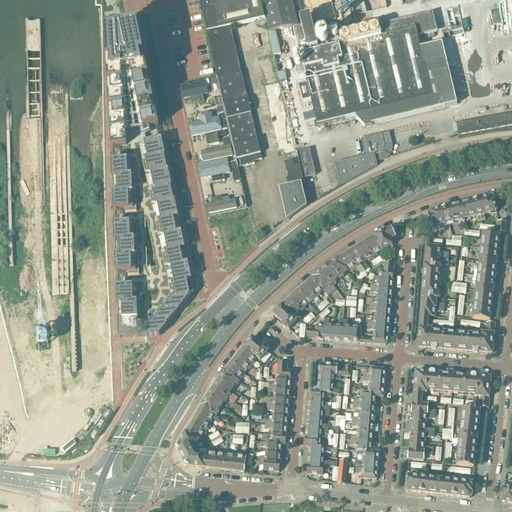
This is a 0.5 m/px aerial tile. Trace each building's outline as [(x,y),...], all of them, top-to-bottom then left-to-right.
[(199,0),(204,19),(207,33),(231,27),(265,19),(260,0),(199,0)] [(298,26),(291,0),(272,0),(262,3),(269,32),(298,26)] [(435,23),(433,13),(387,24),(388,28),(391,42),(417,36),(415,28),(435,23)] [(301,21),(309,52),(318,49),(311,19),(301,21)] [(312,103),(315,114),(306,116),(307,124),(309,123),(317,121),(318,126),(355,117),(356,120),(364,128),(365,127),(365,129),(372,127),(372,125),(445,108),(443,99),(455,96),(446,59),(424,64),(417,36),(391,42),(388,28),(381,30),(383,38),(380,39),(343,48),(310,56),(309,52),(301,21),(300,21),(302,27),(294,29),(301,58),(308,86),(299,88),(303,105),(312,103)] [(417,36),(437,32),(435,23),(415,28),(417,36)] [(340,35),(343,48),(380,39),(378,26),(340,35)] [(261,154),(231,27),(207,33),(221,94),(239,168),(246,166),(255,164),(254,162),(253,156),(261,154)] [(135,35),(111,40),(112,88),(108,88),(110,149),(126,148),(124,78),(132,76),(143,130),(159,127),(149,83),(145,84),(135,35)] [(276,66),(280,82),(287,80),(284,64),(276,66)] [(216,79),(210,81),(213,93),(219,92),(216,79)] [(205,82),(181,87),(184,99),(207,94),(205,82)] [(199,123),(189,125),(191,137),(221,131),(219,119),(212,120),(211,114),(206,115),(207,121),(199,123)] [(224,114),(219,115),(222,131),(228,130),(224,114)] [(511,114),(496,117),(476,121),(479,133),(496,130),(511,126),(511,114)] [(476,121),(456,124),(458,136),(479,133),(476,121)] [(217,134),(205,136),(207,146),(219,143),(217,134)] [(391,146),(385,147),(383,136),(365,140),(369,157),(336,165),(341,186),(377,167),(376,162),(383,160),(385,159),(387,158),(388,157),(389,155),(390,154),(391,152),(391,150),(391,148),(391,146)] [(230,138),(222,140),(223,147),(231,146),(230,138)] [(152,142),(144,144),(145,146),(146,150),(148,160),(145,160),(145,161),(156,159),(165,157),(164,151),(162,140),(152,142)] [(298,151),(309,148),(308,142),(296,145),(298,151)] [(230,147),(201,153),(203,163),(232,157),(230,147)] [(300,152),(305,178),(316,176),(310,149),(300,152)] [(165,157),(145,161),(148,176),(168,172),(165,157)] [(229,160),(198,166),(201,180),(231,174),(229,160)] [(289,188),(296,186),(304,184),(300,165),(294,166),(293,161),(285,163),(286,168),(288,178),(287,179),(289,188)] [(131,162),(111,163),(112,179),(132,179),(131,162)] [(236,162),(230,164),(233,175),(238,174),(236,162)] [(159,174),(149,176),(149,177),(151,176),(153,184),(154,190),(152,191),(172,187),(168,172),(159,174)] [(225,182),(223,176),(210,179),(211,185),(225,182)] [(132,179),(112,179),(112,195),(133,194),(132,179)] [(296,186),(289,188),(281,190),(287,216),(295,214),(294,210),(306,207),(303,193),(298,195),(296,186)] [(172,187),(152,191),(155,207),(175,202),(172,187)] [(133,194),(112,195),(113,211),(133,211),(133,194)] [(496,212),(494,202),(493,199),(491,197),(461,205),(465,220),(496,212)] [(213,205),(206,207),(208,215),(237,209),(235,201),(232,201),(230,202),(229,198),(223,199),(224,203),(213,205)] [(175,202),(155,207),(155,208),(158,207),(161,221),(158,222),(178,218),(175,202)] [(461,205),(430,213),(428,215),(432,229),(465,220),(461,205)] [(178,218),(158,222),(162,238),(181,233),(178,218)] [(493,232),(496,233),(505,234),(507,223),(498,222),(497,228),(495,228),(495,227),(490,226),(489,231),(493,232)] [(134,225),(114,226),(115,243),(135,242),(134,225)] [(374,238),(382,252),(392,246),(390,242),(395,238),(391,229),(385,232),(374,237),(374,238)] [(181,233),(162,238),(162,239),(164,238),(167,252),(165,253),(185,249),(181,233)] [(479,262),(496,264),(500,236),(496,236),(482,234),(481,239),(484,239),(481,258),(479,258),(479,262)] [(426,236),(425,247),(425,257),(448,258),(449,254),(440,254),(441,248),(432,248),(432,246),(441,247),(441,241),(433,240),(433,237),(426,236)] [(374,238),(365,244),(374,258),(378,256),(377,255),(382,252),(374,238)] [(135,242),(115,243),(115,258),(135,257),(135,242)] [(365,244),(357,249),(365,262),(370,259),(370,260),(374,258),(365,244)] [(185,249),(165,253),(168,268),(188,264),(185,249)] [(357,249),(348,254),(357,268),(361,266),(360,265),(365,262),(357,249)] [(348,254),(344,256),(339,260),(348,272),(352,269),(353,271),(357,268),(348,254)] [(135,257),(115,258),(116,274),(136,274),(135,257)] [(425,257),(424,266),(439,267),(440,262),(448,263),(448,258),(425,257)] [(338,259),(329,265),(339,279),(340,280),(341,280),(345,285),(349,283),(346,278),(345,279),(344,277),(345,277),(343,276),(348,272),(339,260),(338,259)] [(475,291),(493,293),(496,267),(496,264),(479,262),(478,267),(480,267),(478,287),(476,287),(475,291)] [(188,264),(168,268),(168,270),(171,269),(174,283),(171,283),(172,284),(191,280),(188,264)] [(329,265),(322,271),(333,286),(336,283),(335,282),(339,279),(329,265)] [(392,281),(394,265),(384,265),(384,272),(380,272),(379,280),(392,281)] [(421,298),(437,300),(438,300),(440,267),(439,267),(424,266),(421,298)] [(333,286),(322,271),(312,278),(313,279),(323,291),(324,291),(328,297),(336,291),(338,292),(341,290),(338,287),(335,289),(333,286)] [(313,279),(306,286),(319,301),(320,301),(317,299),(320,296),(319,295),(323,291),(313,279)] [(182,282),(172,284),(172,286),(174,296),(174,297),(173,298),(183,307),(194,293),(192,281),(191,280),(182,282)] [(392,291),(392,281),(379,280),(377,280),(376,285),(370,285),(370,289),(392,291)] [(306,286),(298,293),(309,304),(313,300),(314,302),(314,301),(317,304),(319,301),(306,286)] [(137,288),(116,289),(117,306),(137,305),(137,288)] [(391,300),(392,291),(370,289),(370,293),(376,294),(375,299),(391,300)] [(493,293),(475,291),(475,296),(477,296),(475,315),(473,315),(472,320),(490,321),(493,293)] [(298,293),(290,300),(302,312),(305,309),(304,308),(309,304),(298,293)] [(173,298),(165,308),(175,316),(183,307),(173,298)] [(421,298),(421,307),(444,309),(445,305),(436,304),(437,300),(421,298)] [(390,309),(391,300),(375,299),(375,304),(369,303),(369,307),(390,309)] [(290,300),(282,307),(294,318),(298,314),(299,315),(302,312),(290,300)] [(137,305),(117,306),(118,321),(138,320),(137,305)] [(294,318),(282,307),(282,306),(273,315),(279,321),(278,322),(286,330),(289,330),(297,321),(294,318)] [(390,318),(390,309),(369,307),(368,312),(374,312),(374,317),(390,318)] [(421,307),(420,316),(429,317),(436,318),(436,313),(444,313),(444,309),(421,307)] [(165,308),(157,318),(167,327),(175,316),(165,308)] [(420,316),(418,346),(417,349),(430,350),(432,332),(432,330),(427,329),(429,317),(420,316)] [(389,328),(390,318),(374,317),(374,322),(367,322),(367,326),(389,328)] [(151,326),(146,326),(146,337),(159,336),(167,327),(157,318),(151,326)] [(322,341),(331,342),(333,328),(328,328),(328,320),(324,319),(323,327),(322,341)] [(138,320),(118,321),(118,338),(139,337),(138,320)] [(331,342),(341,343),(342,321),(338,321),(338,329),(333,328),(331,342)] [(341,343),(350,343),(351,330),(346,329),(347,321),(342,321),(341,343)] [(481,336),(480,354),(491,355),(493,353),(495,325),(487,324),(486,334),(481,334),(481,336)] [(388,337),(389,328),(367,326),(367,330),(373,331),(372,335),(388,337)] [(306,340),(322,341),(323,327),(315,327),(315,331),(307,330),(306,340)] [(350,343),(366,345),(366,340),(359,339),(360,330),(351,330),(350,343)] [(430,350),(442,351),(444,333),(432,332),(430,350)] [(442,351),(455,352),(456,334),(444,333),(442,351)] [(455,352),(467,353),(469,335),(456,334),(455,352)] [(388,337),(372,335),(372,340),(366,340),(366,345),(385,346),(388,344),(388,337)] [(467,353),(480,354),(481,336),(469,335),(467,353)] [(252,338),(244,348),(257,359),(260,362),(268,353),(268,349),(259,342),(258,343),(252,338)] [(257,359),(244,348),(245,349),(238,357),(252,368),(254,364),(253,363),(257,359)] [(238,357),(232,365),(244,375),(248,370),(249,371),(252,368),(238,357)] [(278,364),(276,380),(290,381),(291,372),(287,372),(287,365),(278,364)] [(232,365),(226,373),(240,384),(242,380),(241,379),(244,375),(232,365)] [(320,365),(319,374),(341,376),(350,377),(351,367),(346,367),(345,372),(337,371),(338,366),(320,365)] [(370,369),(370,374),(364,374),(363,378),(385,380),(386,372),(384,370),(370,369)] [(219,381),(233,391),(236,386),(237,387),(240,384),(226,373),(225,372),(219,381)] [(414,395),(413,405),(422,405),(423,393),(427,394),(428,391),(429,374),(416,373),(414,395)] [(319,374),(318,383),(334,384),(335,382),(340,382),(341,376),(319,374)] [(429,374),(428,391),(439,392),(441,375),(429,374)] [(441,375),(439,392),(451,393),(453,376),(441,375)] [(453,376),(451,393),(464,394),(465,377),(453,376)] [(465,377),(464,394),(477,395),(478,378),(465,377)] [(384,389),(385,380),(363,378),(363,382),(369,383),(368,388),(384,389)] [(478,378),(477,395),(477,398),(482,398),(481,408),(488,409),(491,381),(489,379),(478,378)] [(289,391),(290,381),(276,380),(274,380),(274,385),(268,385),(268,389),(289,391)] [(219,381),(213,390),(235,405),(235,404),(234,403),(237,399),(230,395),(233,391),(219,381)] [(318,383),(317,393),(331,394),(339,395),(339,390),(333,390),(334,384),(318,383)] [(383,398),(384,389),(368,388),(368,393),(362,392),(362,396),(375,398),(383,398)] [(289,399),(289,391),(268,389),(267,392),(273,393),(273,398),(289,399)] [(213,390),(207,398),(221,407),(224,403),(226,404),(226,403),(229,405),(230,404),(234,407),(235,405),(213,390)] [(309,394),(309,402),(324,403),(325,398),(330,398),(331,394),(317,393),(311,392),(309,394)] [(353,405),(375,406),(375,398),(362,396),(360,396),(359,401),(353,401),(353,405)] [(202,408),(217,416),(219,413),(218,412),(221,407),(207,398),(201,407),(202,408)] [(288,408),(289,399),(273,398),(272,403),(267,402),(266,406),(288,408)] [(309,402),(308,411),(329,412),(330,408),(324,408),(324,403),(309,402)] [(374,415),(375,406),(353,405),(353,409),(359,410),(358,414),(374,415)] [(413,405),(412,414),(436,416),(436,412),(428,411),(428,406),(422,405),(413,405)] [(287,418),(288,408),(266,406),(266,411),(272,411),(271,416),(287,418)] [(202,408),(197,417),(210,425),(213,420),(214,420),(217,416),(202,408)] [(459,437),(477,440),(480,411),(463,409),(460,434),(459,437)] [(308,411),(307,420),(323,421),(323,416),(329,417),(329,412),(308,411)] [(373,425),(374,415),(358,414),(358,419),(352,419),(351,423),(373,425)] [(412,414),(412,424),(427,425),(427,420),(436,421),(436,416),(412,414)] [(286,427),(287,418),(271,416),(271,421),(265,421),(265,425),(286,427)] [(197,417),(192,425),(207,434),(209,430),(208,430),(210,425),(197,417)] [(307,420),(307,429),(328,431),(328,426),(322,426),(323,421),(307,420)] [(372,434),(373,425),(351,423),(351,428),(357,428),(357,433),(372,434)] [(412,424),(411,433),(434,435),(435,431),(426,430),(427,425),(412,424)] [(192,425),(187,434),(199,442),(200,442),(203,437),(205,438),(207,434),(192,425)] [(286,436),(286,427),(265,425),(264,430),(270,430),(270,435),(286,436)] [(307,429),(306,439),(321,440),(322,435),(328,435),(328,431),(307,429)] [(372,444),(372,434),(357,433),(357,437),(345,436),(340,436),(340,441),(345,441),(350,441),(350,442),(372,444)] [(411,433),(410,442),(425,443),(426,438),(434,439),(434,435),(411,433)] [(187,434),(185,434),(177,450),(182,459),(195,451),(194,448),(196,447),(199,442),(187,434)] [(286,436),(270,435),(270,440),(264,439),(263,444),(281,446),(285,446),(286,436)] [(474,468),(477,440),(459,437),(459,442),(456,466),(474,468)] [(306,439),(305,448),(309,448),(326,449),(327,445),(321,444),(321,440),(306,439)] [(371,453),(371,452),(372,444),(350,442),(350,446),(356,447),(355,452),(357,452),(371,453)] [(410,442),(409,452),(433,454),(433,449),(425,449),(425,443),(410,442)] [(280,454),(281,446),(263,444),(260,443),(259,448),(265,448),(265,453),(280,454)] [(309,448),(308,457),(324,458),(324,453),(330,454),(331,449),(326,449),(309,448)] [(204,470),(205,469),(207,453),(205,453),(205,454),(199,453),(197,454),(195,451),(182,459),(186,468),(204,470)] [(205,469),(214,470),(216,453),(211,452),(211,454),(207,453),(205,469)] [(379,453),(371,452),(371,453),(357,452),(357,456),(363,456),(363,461),(378,462),(379,453)] [(409,452),(408,461),(424,462),(424,457),(432,458),(433,454),(409,452)] [(214,470),(224,471),(226,456),(220,455),(220,453),(216,453),(214,470)] [(279,464),(280,454),(265,453),(264,458),(258,458),(258,462),(279,464)] [(224,471),(234,472),(236,455),(231,455),(231,456),(226,456),(224,471)] [(234,472),(244,474),(246,458),(240,457),(240,456),(236,455),(234,472)] [(308,457),(308,466),(337,468),(337,463),(324,462),(324,458),(308,457)] [(378,471),(378,462),(363,461),(362,466),(356,466),(356,470),(378,471)] [(279,473),(279,464),(258,462),(258,466),(264,467),(263,472),(279,473)] [(337,482),(337,484),(345,485),(347,462),(339,462),(339,468),(338,473),(338,478),(337,482)] [(308,466),(307,475),(322,477),(323,472),(329,472),(329,468),(333,468),(333,473),(338,473),(339,468),(337,468),(308,466)] [(377,481),(378,471),(356,470),(356,474),(362,475),(361,480),(377,481)] [(440,480),(407,476),(406,490),(408,492),(438,496),(440,480)] [(472,497),(473,484),(440,480),(438,496),(469,499),(472,497)] [(511,503),(511,484),(504,484),(502,501),(504,503),(511,503)]
